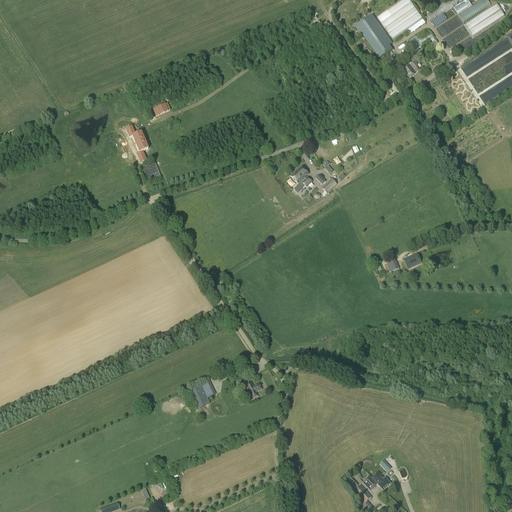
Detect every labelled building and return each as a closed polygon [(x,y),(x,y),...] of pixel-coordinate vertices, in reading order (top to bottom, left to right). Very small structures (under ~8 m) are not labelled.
[(408,30),(410,33),(425,24),(410,0),(404,0),(377,17),(392,40),(408,30)] [(454,7),(458,14),(472,6),(468,0),(464,0),(460,3),(458,0),(452,0),(454,2),(451,3),(453,7),(454,7)] [(487,0),(484,0),(459,15),(463,22),(491,6),(487,0)] [(499,4),(465,23),(472,36),(506,17),(499,4)] [(372,15),(356,26),(379,60),(385,66),(391,75),(398,71),(391,61),(392,61),(387,54),(393,50),(384,38),(387,36),(381,28),(372,15)] [(409,80),(421,70),(415,62),(402,71),(409,80)] [(161,110),(152,113),(155,120),(164,116),(161,110)] [(135,127),(128,131),(132,139),(135,138),(141,154),(137,155),(141,164),(148,161),(145,153),(150,150),(143,134),(138,136),(135,127)] [(155,164),(140,170),(146,184),(160,178),(155,164)] [(302,166),(291,177),(299,185),(294,190),(298,194),(305,187),(307,188),(309,187),(309,186),(311,188),(313,186),(312,184),(313,183),(308,178),(307,180),(305,178),(309,174),(302,166)] [(333,172),(328,167),(327,168),(326,168),(324,170),(329,176),(332,173),(333,172)] [(322,186),(326,182),(319,175),(315,179),(322,186)] [(327,195),(337,185),(332,179),(322,189),(327,195)] [(408,270),(422,264),(417,254),(404,260),(408,270)] [(391,273),(399,269),(395,260),(387,264),(391,273)] [(245,385),(244,385),(248,394),(243,397),(246,402),(251,400),(258,397),(255,391),(261,388),(259,383),(253,386),(251,382),(249,383),(248,380),(244,381),(245,385)] [(207,399),(216,395),(210,383),(202,388),(207,399)] [(207,405),(204,400),(207,399),(202,388),(201,386),(196,388),(191,391),(195,399),(194,399),(199,409),(207,405)] [(378,473),(372,478),(377,484),(377,485),(383,492),(391,484),(386,478),(385,479),(378,473)] [(371,491),(377,484),(372,478),(370,477),(364,483),(371,491)] [(352,491),(358,486),(351,479),(346,484),(352,491)] [(364,504),(372,497),(361,486),(353,493),(364,504)] [(100,511),(113,511),(120,510),(117,503),(99,510),(100,511)]
